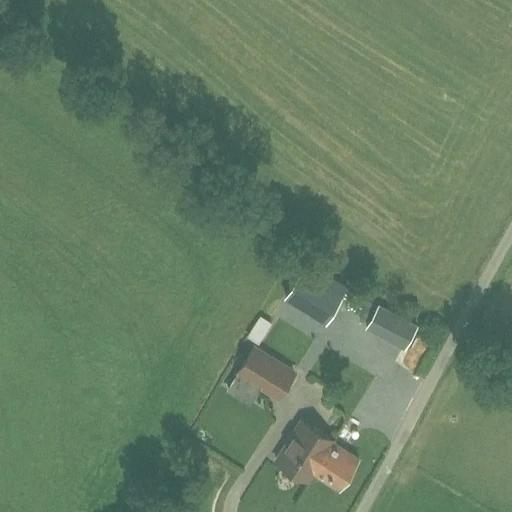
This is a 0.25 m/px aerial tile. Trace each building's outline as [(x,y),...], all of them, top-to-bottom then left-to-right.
[(306,261),(286,295),(326,320),(347,287),(306,261)] [(379,305),(367,325),(405,347),(417,326),(379,305)] [(244,335),(257,343),(270,322),(257,314),(244,335)] [(295,371),(277,360),(254,345),(238,371),(278,396),(295,371)] [(308,479),(313,471),(332,441),(334,439),(305,421),(299,430),(296,428),(276,459),(308,479)] [(332,441),(313,471),(339,489),(359,458),(332,441)]
